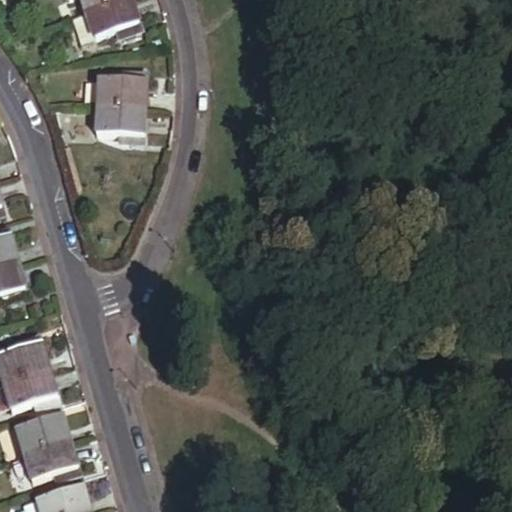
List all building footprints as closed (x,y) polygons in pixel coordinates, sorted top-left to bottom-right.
[(81,0),(88,19),(131,5),(129,0),(81,0)] [(131,5),(88,19),(96,45),(118,38),(119,43),(125,41),(135,38),(141,36),(131,5)] [(88,19),(74,24),(82,50),(96,45),(88,19)] [(102,85),(100,113),(146,116),(148,84),(125,83),(125,87),(102,85)] [(146,116),(100,113),(98,140),(122,141),(121,146),(144,147),(146,116)] [(0,275),(19,270),(10,239),(0,241),(0,275)] [(19,270),(0,275),(0,304),(5,303),(6,307),(28,301),(19,270)] [(0,362),(0,368),(6,391),(51,378),(42,346),(20,353),(21,357),(0,362)] [(20,353),(0,358),(0,362),(21,357),(20,353)] [(51,378),(6,391),(7,393),(13,415),(14,417),(37,410),(38,414),(60,408),(51,378)] [(0,405),(3,417),(13,415),(7,393),(0,395),(0,405)] [(60,408),(38,414),(39,419),(61,412),(60,408)] [(61,412),(39,419),(40,423),(62,417),(61,412)] [(20,434),(27,461),(71,449),(62,417),(40,423),(42,428),(20,434)] [(71,449),(27,461),(35,487),(57,481),(58,485),(80,479),(71,449)] [(81,484),(80,479),(58,485),(59,490),(81,484)] [(82,488),(81,484),(59,490),(60,494),(82,488)] [(39,505),(41,511),(88,511),(82,488),(60,494),(62,499),(39,505)]
